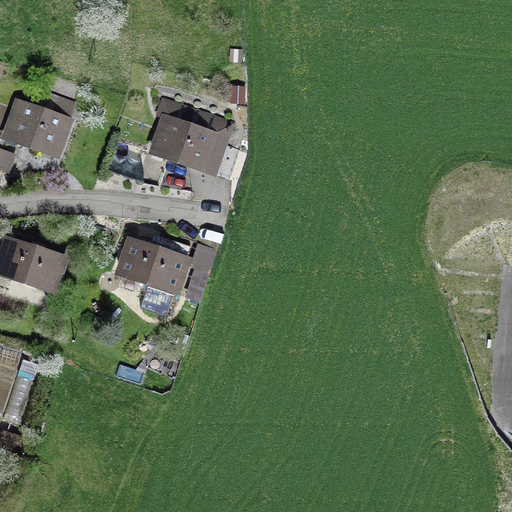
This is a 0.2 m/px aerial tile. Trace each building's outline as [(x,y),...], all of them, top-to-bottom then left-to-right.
[(0,140),(1,137),(56,156),(70,120),(18,101),(8,130),(0,127),(0,140)] [(153,153),(204,171),(217,134),(165,117),(153,153)] [(240,150),(223,144),(213,174),(229,180),(240,150)] [(32,241),(11,234),(0,264),(0,274),(53,292),(64,257),(30,247),(32,241)] [(156,242),(139,236),(137,242),(131,240),(119,275),(148,284),(140,307),(166,316),(190,246),(158,235),(156,242)] [(198,243),(190,267),(209,273),(217,250),(198,243)] [(3,432),(0,441),(0,442),(18,448),(22,438),(3,432)]
